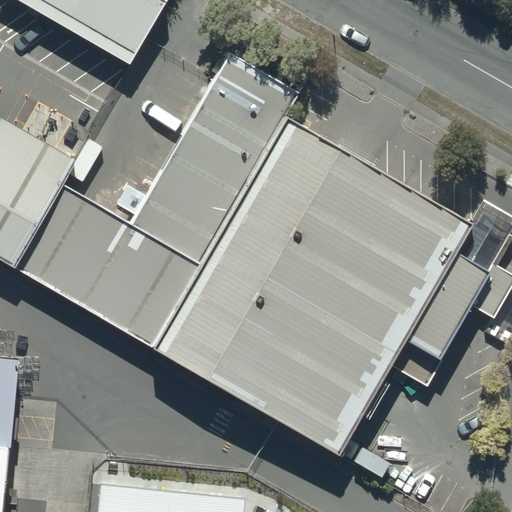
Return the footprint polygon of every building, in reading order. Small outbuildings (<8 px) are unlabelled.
[(170,4),(162,0),(6,0),(131,71),(170,4)] [(124,222),(191,262),(278,118),(294,92),(227,52),(124,222)] [(278,118),(143,342),(329,451),(461,225),(278,118)] [(62,163),(0,127),(0,259),(4,262),(52,181),(62,163)] [(52,181),(4,262),(143,342),(191,262),(124,222),(52,181)] [(0,494),(15,356),(0,354),(0,494)]
